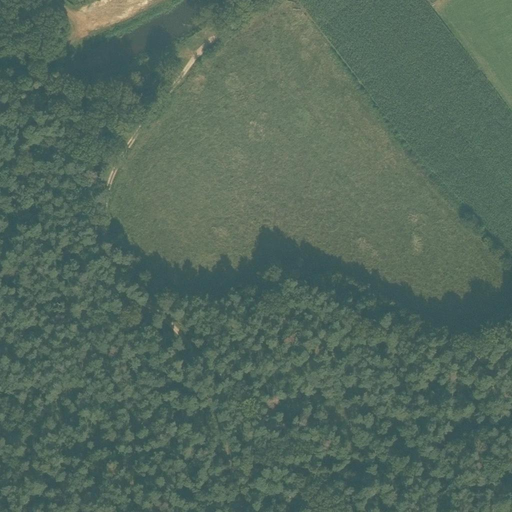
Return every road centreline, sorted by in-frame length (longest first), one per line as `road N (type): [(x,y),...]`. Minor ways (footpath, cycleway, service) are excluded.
road 1 (track): [(127,147),(111,173),(101,221),(129,283),(250,403),(296,437),(344,511)]
road 2 (track): [(261,0),(190,64),(127,147)]
